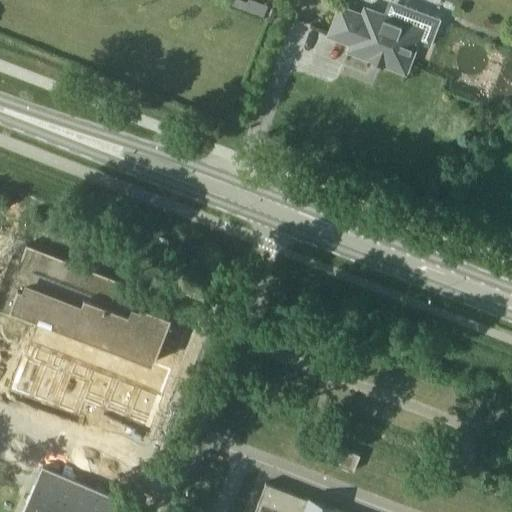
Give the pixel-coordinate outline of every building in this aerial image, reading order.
[(221,0),(221,1),(263,17),(268,6),(251,0),(248,0),(247,2),(241,0),(221,0)] [(430,46),(440,19),(405,5),(399,21),(365,7),(362,14),(339,6),(328,35),(351,44),(348,51),(372,60),(373,57),(383,60),(382,64),(406,73),(417,42),(430,46)] [(138,288),(29,245),(22,263),(12,259),(0,291),(0,308),(55,331),(56,328),(154,366),(173,318),(144,307),(141,313),(130,309),(138,288)] [(330,442),(323,458),(352,470),(359,455),(330,442)] [(25,511),(130,511),(133,505),(44,468),(25,511)] [(342,511),(322,504),(272,485),(266,482),(254,511),(342,511)]
